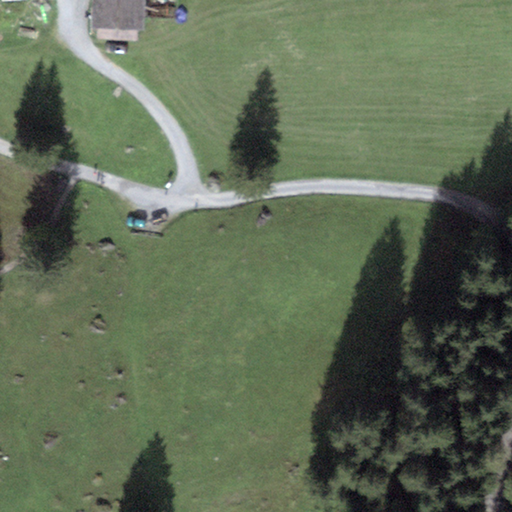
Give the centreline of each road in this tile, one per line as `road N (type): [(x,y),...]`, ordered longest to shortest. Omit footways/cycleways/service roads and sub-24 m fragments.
road 1 (unclassified): [(511,236),(478,207),(442,196),(325,186),(169,197),(0,143)]
road 2 (track): [(83,0),(79,38),(171,128),(188,198)]
